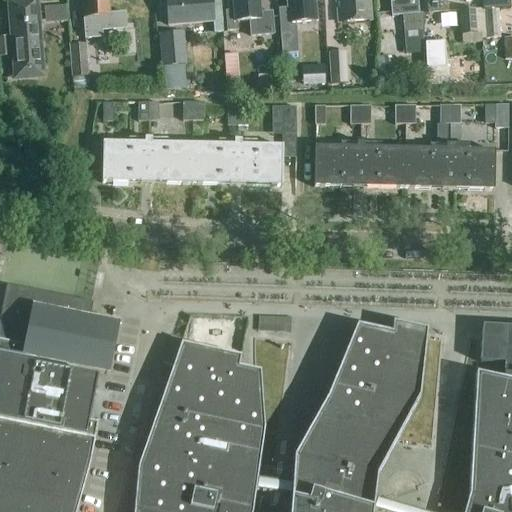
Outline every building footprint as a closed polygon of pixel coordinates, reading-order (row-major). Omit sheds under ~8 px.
[(107,0),(81,0),(84,41),(102,39),(101,33),(126,31),(124,15),(109,16),(107,0)] [(211,0),(165,0),(168,27),(213,24),(213,34),(221,34),(219,0),(211,1),(211,0)] [(258,0),(231,0),(232,13),(224,13),(225,34),(237,33),(237,25),(249,24),(250,39),(273,37),(271,15),(259,16),(258,0)] [(286,0),(287,8),(277,9),(281,56),(297,55),(295,24),(309,22),(308,3),(313,3),(313,0),(286,0)] [(335,0),(336,5),(338,25),(370,22),(368,0),(335,0)] [(402,17),(403,35),(422,33),(421,16),(418,16),(416,0),(389,0),(391,18),(402,17)] [(425,0),(427,16),(446,14),(444,0),(425,0)] [(500,39),(498,11),(497,0),(480,0),(482,13),(485,41),(500,39)] [(42,81),(36,2),(8,4),(15,83),(42,81)] [(65,7),(43,9),(44,26),(66,25),(65,7)] [(460,37),(461,37),(462,45),(481,44),(481,30),(476,30),(475,11),(458,12),(460,37)] [(163,69),(184,67),(185,67),(183,35),(159,37),(161,69),(163,69)] [(0,58),(10,58),(8,38),(0,38),(0,58)] [(504,61),(511,60),(511,39),(503,40),(504,61)] [(445,70),(443,44),(424,46),(425,72),(445,70)] [(88,78),(86,45),(68,47),(71,79),(72,79),(88,78)] [(330,87),(347,86),(345,53),(328,54),(330,87)] [(378,79),(392,78),(390,58),(376,59),(378,79)] [(184,67),(163,69),(165,92),(186,91),(184,67)] [(322,68),(308,69),(308,89),(323,89),(322,68)] [(88,78),(72,79),(73,89),(89,88),(88,78)] [(192,125),(193,105),(181,105),(181,125),(192,125)] [(202,105),(193,105),(192,125),(202,125),(202,105)] [(102,125),(113,125),(112,106),(102,106),(102,125)] [(147,125),(148,106),(137,106),(137,125),(147,125)] [(148,106),(147,125),(157,125),(158,106),(148,106)] [(449,109),(449,128),(459,128),(459,108),(449,109)] [(483,108),(483,128),(494,127),(494,132),(507,132),(507,108),(483,108)] [(359,126),(360,109),(349,109),(349,117),(349,129),(360,129),(360,127),(360,126),(359,126)] [(360,127),(370,127),(370,109),(360,109),(360,126),(360,127)] [(404,127),(404,109),(394,109),(394,127),(404,127)] [(415,109),(404,109),(404,127),(415,127),(415,109)] [(449,128),(449,109),(438,109),(438,128),(449,128)] [(237,129),(237,110),(226,110),(226,129),(237,129)] [(247,110),(237,110),(237,129),(247,129),(247,110)] [(281,135),(295,134),(295,110),(271,110),(271,129),(281,129),(281,135)] [(324,110),(314,110),(314,127),(325,127),(325,117),(324,110)] [(282,149),(259,148),(259,188),(281,189),(282,160),(295,160),(295,134),(281,135),(281,129),(271,129),(271,137),(282,137),(282,149)] [(336,150),(336,190),(358,191),(359,145),(360,129),(349,129),(349,140),(341,140),(341,150),(336,150)] [(124,145),(124,186),(146,186),(147,141),(144,141),(144,145),(124,145)] [(151,141),(147,141),(146,186),(169,187),(169,146),(151,146),(151,141)] [(233,147),(214,147),(214,188),(236,188),(237,143),(233,143),(233,147)] [(237,143),(236,188),(259,188),(259,148),(240,148),(240,143),(237,143)] [(124,186),(124,145),(102,144),(101,185),(124,186)] [(359,145),(358,191),(381,191),(381,151),(363,150),(363,145),(359,145)] [(169,146),(169,187),(191,187),(192,146),(169,146)] [(192,146),(191,187),(214,188),(214,147),(192,146)] [(336,190),(336,150),(314,149),(313,190),(336,190)] [(404,151),(381,151),(381,191),(403,191),(404,151)] [(426,152),(404,151),(403,191),(426,192),(426,152)] [(426,152),(426,192),(448,192),(449,152),(426,152)] [(471,153),(449,152),(448,192),(471,193),(471,153)] [(471,153),(471,193),(493,193),(494,153),(471,153)] [(77,511),(89,469),(98,425),(88,423),(96,383),(22,369),(24,360),(107,377),(117,326),(89,320),(92,305),(6,288),(0,317),(0,511),(77,511)] [(137,471),(133,511),(252,511),(255,494),(290,499),(289,511),(511,511),(511,329),(481,328),(479,364),(503,365),(502,382),(476,376),(468,499),(464,511),(409,511),(374,502),(377,479),(419,400),(426,332),(392,325),(391,336),(356,328),(293,460),(291,487),(257,482),(264,432),(260,374),(238,369),(240,358),(180,345),(137,471)] [(168,337),(160,362),(171,366),(180,341),(168,337)]
